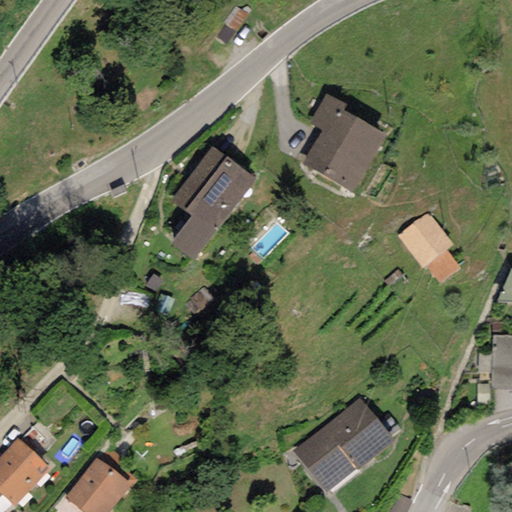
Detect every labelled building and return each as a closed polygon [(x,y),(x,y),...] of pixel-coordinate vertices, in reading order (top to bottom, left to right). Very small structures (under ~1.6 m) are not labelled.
[(345,105),(326,95),(310,123),(323,131),(303,165),(352,193),(385,136),(342,111),(345,105)] [(254,179),(211,147),(171,201),(191,217),(171,244),(193,261),(254,179)] [(429,213),(398,236),(422,269),(426,266),(439,284),(460,268),(447,250),(453,246),(429,213)] [(511,269),(510,269),(496,303),(511,302),(511,269)] [(511,335),(492,335),(490,390),(511,390),(511,335)] [(359,399),(293,451),(327,494),(393,441),(359,399)] [(49,469),(17,439),(0,456),(0,493),(14,507),(49,469)] [(109,511),(131,485),(96,458),(65,497),(83,511),(109,511)] [(0,499),(0,511),(11,511),(12,511),(0,499)]
